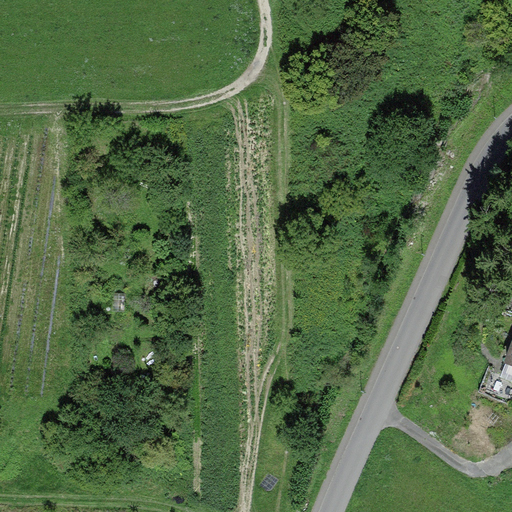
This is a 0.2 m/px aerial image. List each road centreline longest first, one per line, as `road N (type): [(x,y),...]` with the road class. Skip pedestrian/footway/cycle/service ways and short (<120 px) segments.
road 1 (residential): [(511,138),(483,175),(340,511)]
road 2 (track): [(268,32),(259,65),(215,104),(0,113)]
road 3 (track): [(188,511),(0,496)]
